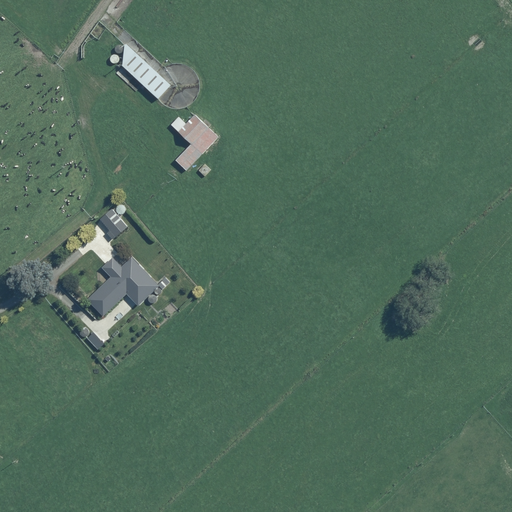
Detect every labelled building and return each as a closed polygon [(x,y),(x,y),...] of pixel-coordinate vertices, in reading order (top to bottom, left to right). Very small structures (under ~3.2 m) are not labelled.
[(170,85),(125,44),(123,45),(121,66),(114,74),(125,84),(132,76),(157,99),(170,85)] [(185,170),(218,136),(196,114),(186,124),(178,116),(170,124),(190,144),(174,159),(185,170)] [(211,170),(203,164),(197,171),(205,177),(211,170)] [(126,209),(121,203),(112,211),(110,209),(98,218),(108,230),(105,232),(111,239),(126,227),(117,217),(126,209)] [(163,278),(156,284),(155,283),(147,274),(141,279),(135,273),(130,277),(113,258),(96,273),(104,282),(86,298),(102,316),(132,288),(143,300),(158,286),(161,290),(168,284),(163,278)]
